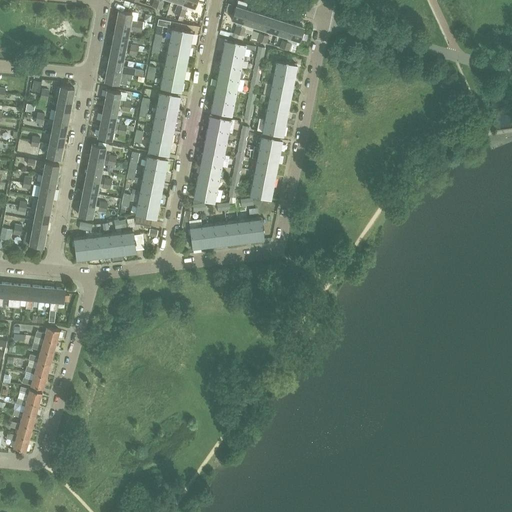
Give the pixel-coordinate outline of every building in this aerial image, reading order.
[(182,7),(180,15),(184,16),(187,5),(195,7),(196,0),(184,0),(183,3),(182,7)] [(190,21),(199,22),(200,16),(205,17),(208,6),(201,5),(200,9),(193,8),(190,21)] [(246,9),(235,5),(231,18),(237,20),(234,32),(239,33),(241,26),(242,22),(246,9)] [(246,9),(242,22),(254,26),(258,12),(246,9)] [(116,22),(130,24),(134,25),(142,26),(143,21),(135,20),(131,19),(132,12),(118,10),(116,22)] [(258,12),(254,26),(265,29),(269,16),(258,12)] [(269,16),(265,29),(277,33),(281,19),(269,16)] [(169,27),(170,21),(158,18),(157,24),(169,27)] [(281,19),(277,33),(288,36),(292,23),(281,19)] [(116,22),(114,33),(127,36),(130,24),(116,22)] [(292,23),(288,36),(300,40),(304,27),(292,23)] [(172,27),(170,39),(190,43),(192,31),(172,27)] [(114,33),(112,45),(125,48),(127,36),(114,33)] [(170,39),(167,51),(188,55),(190,43),(170,39)] [(225,39),(222,51),(243,55),(244,47),(245,43),(225,39)] [(112,45),(109,57),(123,59),(125,48),(112,45)] [(167,51),(165,63),(185,67),(188,55),(167,51)] [(222,51),(220,63),(240,67),(243,55),(222,51)] [(109,57),(107,69),(121,71),(123,59),(109,57)] [(276,59),(274,71),(294,75),(297,64),(276,59)] [(165,63),(162,74),(183,78),(185,67),(165,63)] [(220,63),(217,75),(238,79),(240,67),(220,63)] [(121,71),(107,69),(105,80),(118,83),(121,71)] [(274,71),(271,83),(292,87),(294,75),(274,71)] [(183,78),(162,74),(160,86),(181,90),(183,78)] [(217,75),(215,87),(235,91),(238,79),(217,75)] [(34,79),(32,89),(40,91),(42,81),(34,79)] [(269,95),(290,99),(292,87),(271,83),(269,95)] [(60,86),(58,97),(72,100),(74,88),(60,86)] [(215,87),(213,99),(233,103),(235,91),(215,87)] [(107,89),(105,101),(118,104),(121,92),(107,89)] [(159,90),(157,102),(178,106),(180,94),(159,90)] [(268,100),(267,107),(287,111),(290,99),(269,95),(261,93),(260,99),(265,100),(265,99),(268,100)] [(58,97),(56,109),(69,112),(72,100),(58,97)] [(233,103),(213,99),(210,110),(231,114),(233,103)] [(105,101),(103,113),(116,115),(118,104),(105,101)] [(157,102),(155,113),(155,114),(175,118),(178,106),(157,102)] [(267,107),(264,119),(285,123),(287,111),(267,107)] [(155,114),(155,113),(147,111),(147,110),(140,108),(140,111),(139,115),(146,116),(145,118),(154,119),(152,126),(173,130),(175,118),(155,114)] [(56,109),(53,121),(67,123),(69,112),(56,109)] [(103,113),(100,125),(114,127),(116,115),(103,113)] [(209,115),(207,126),(228,130),(230,119),(209,115)] [(285,123),(264,119),(262,131),(282,135),(285,123)] [(53,121),(51,132),(65,135),(67,123),(53,121)] [(114,127),(100,125),(98,136),(111,139),(114,127)] [(152,126),(150,138),(171,142),(173,130),(152,126)] [(207,126),(204,138),(225,142),(228,130),(207,126)] [(51,132),(49,144),(62,147),(65,135),(51,132)] [(261,135),(259,146),(279,151),(282,139),(261,135)] [(171,142),(150,138),(148,150),(168,154),(171,142)] [(204,138),(202,150),(223,154),(225,142),(204,138)] [(92,143),(90,155),(104,158),(106,146),(92,143)] [(62,147),(49,144),(46,156),(60,158),(62,147)] [(259,146),(256,158),(277,163),(279,151),(259,146)] [(202,150),(200,162),(220,166),(223,154),(202,150)] [(147,154),(144,166),(165,170),(167,158),(147,154)] [(90,155),(88,167),(101,170),(104,158),(90,155)] [(256,158),(254,170),(274,175),(277,163),(256,158)] [(45,162),(43,173),(56,176),(59,164),(45,162)] [(200,162),(197,174),(218,178),(220,166),(200,162)] [(144,166),(142,178),(163,182),(165,170),(144,166)] [(88,167),(85,179),(99,181),(101,170),(88,167)] [(254,170),(251,182),(272,186),(274,175),(254,170)] [(43,173),(41,185),(54,187),(56,176),(43,173)] [(197,174),(195,185),(216,189),(218,178),(197,174)] [(163,182),(142,178),(134,176),(133,179),(133,181),(141,183),(140,189),(160,193),(163,182)] [(100,190),(112,191),(113,178),(100,178),(100,190)] [(85,179),(83,190),(97,193),(99,181),(85,179)] [(272,186),(251,182),(249,194),(270,198),(272,186)] [(41,185),(38,196),(51,199),(54,187),(41,185)] [(216,189),(195,185),(193,197),(213,201),(216,189)] [(140,189),(137,201),(158,205),(160,193),(140,189)] [(83,190),(81,202),(94,205),(97,193),(83,190)] [(38,196),(36,208),(49,210),(51,199),(38,196)] [(158,205),(137,201),(135,213),(156,217),(158,205)] [(94,205),(81,202),(78,214),(92,217),(94,205)] [(36,208),(33,219),(46,222),(49,210),(36,208)] [(189,220),(191,210),(185,209),(181,225),(189,226),(189,220)] [(151,227),(153,220),(136,217),(135,223),(151,227)] [(260,217),(249,218),(251,239),(263,238),(260,217)] [(249,218),(237,220),(239,241),(251,239),(249,218)] [(33,219),(31,231),(44,233),(46,222),(33,219)] [(237,220),(225,222),(227,242),(239,241),(237,220)] [(92,223),(84,222),(85,229),(90,230),(92,223)] [(225,222),(213,223),(215,244),(227,242),(225,222)] [(213,223),(201,225),(203,245),(215,244),(213,223)] [(203,245),(201,225),(189,226),(189,228),(187,229),(188,234),(190,234),(192,247),(203,245)] [(8,238),(10,228),(3,227),(1,237),(8,238)] [(133,230),(121,232),(124,253),(136,251),(133,230)] [(44,233),(31,231),(29,243),(41,245),(44,233)] [(121,232),(109,233),(112,254),(124,253),(121,232)] [(109,233),(97,235),(100,256),(112,254),(109,233)] [(97,235),(86,237),(88,258),(100,256),(97,235)] [(74,238),(74,240),(72,241),(72,246),(75,247),(77,259),(88,258),(86,237),(74,238)] [(4,283),(3,295),(15,296),(16,284),(4,283)] [(16,284),(15,296),(27,298),(28,285),(16,284)] [(28,285),(27,298),(39,299),(40,286),(28,285)] [(40,286),(39,299),(51,300),(53,287),(40,286)] [(53,287),(51,300),(63,301),(64,294),(65,288),(53,287)] [(56,341),(59,329),(47,325),(45,333),(36,331),(35,335),(44,338),(56,341)] [(56,341),(44,338),(42,345),(33,342),(32,347),(40,349),(52,353),(56,341)] [(52,353),(40,349),(39,356),(30,353),(28,358),(37,361),(49,365),(52,353)] [(49,365),(37,361),(35,368),(26,365),(25,370),(34,372),(46,376),(49,365)] [(46,376),(34,372),(32,379),(23,376),(22,381),(43,387),(46,376)] [(28,393),(26,400),(39,403),(42,391),(20,385),(19,391),(28,393)] [(25,405),(23,411),(35,414),(39,403),(26,400),(17,397),(16,402),(25,405)] [(22,416),(20,423),(32,426),(35,414),(23,411),(14,409),(12,414),(22,416)] [(18,428),(17,434),(29,438),(32,426),(20,423),(10,420),(9,425),(14,426),(14,427),(18,428)] [(13,446),(26,449),(29,438),(17,434),(7,432),(6,437),(11,439),(15,440),(13,446)]
